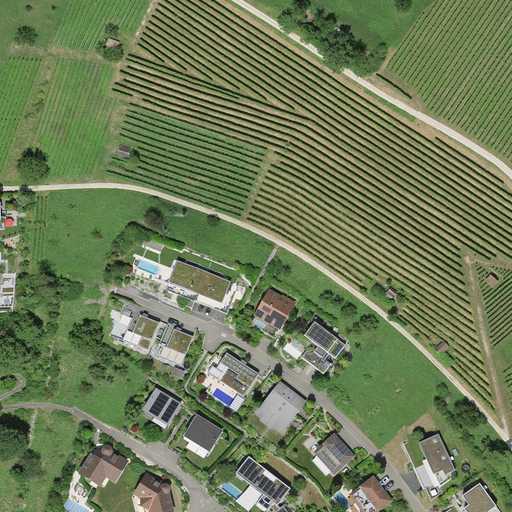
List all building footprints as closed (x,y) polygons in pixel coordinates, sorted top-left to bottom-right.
[(132,151),(122,148),(119,156),(130,159),(132,151)] [(160,255),(164,247),(145,239),(142,248),(160,255)] [(230,282),(176,261),(167,281),(221,301),(230,282)] [(498,284),(491,279),(487,285),(493,290),(498,284)] [(279,330),(294,304),(269,290),(254,316),(279,330)] [(158,321),(135,313),(125,341),(148,349),(158,321)] [(337,361),(346,348),(313,325),(304,339),(337,361)] [(192,336),(171,326),(158,354),(178,364),(192,336)] [(448,350),(442,344),(435,352),(440,358),(448,350)] [(257,375),(224,353),(219,360),(223,362),(214,376),(243,396),(257,375)] [(304,404),(278,382),(254,412),(280,432),(304,404)] [(170,427),(180,408),(153,394),(144,413),(170,427)] [(210,454),(222,435),(196,419),(185,437),(210,454)] [(438,433),(418,442),(432,471),(441,467),(444,475),(454,470),(438,433)] [(352,454),(333,434),(314,450),(332,471),(352,454)] [(115,482),(128,462),(107,448),(93,453),(81,474),(96,483),(102,474),(115,482)] [(247,456),(234,471),(262,493),(256,501),(265,509),(271,501),(277,505),(289,489),(247,456)] [(146,473),(133,493),(144,502),(145,511),(167,511),(171,510),(165,485),(146,473)] [(372,480),(350,498),(361,511),(377,511),(390,502),(372,480)] [(497,511),(479,484),(464,495),(469,502),(463,506),(466,511),(497,511)] [(271,501),(265,509),(263,511),(287,511),(283,505),(278,508),(277,505),(271,501)]
